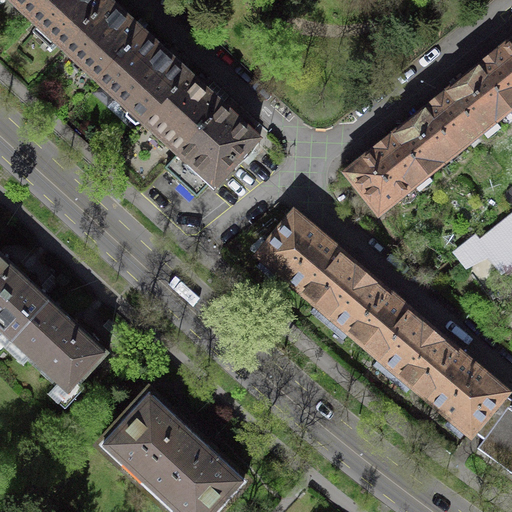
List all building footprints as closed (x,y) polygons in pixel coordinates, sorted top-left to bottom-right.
[(14,0),(32,16),(47,0),(14,0)] [(66,47),(107,3),(103,0),(47,0),(32,16),(41,24),(33,32),(50,48),(58,40),(66,47)] [(89,69),(100,79),(141,34),(124,19),(107,3),(66,47),(77,57),(73,67),(80,73),(89,69)] [(146,121),(186,76),(163,55),(141,34),(100,79),(130,107),(127,116),(135,124),(145,120),(146,121)] [(511,41),(495,55),(464,80),(495,120),(511,106),(511,41)] [(186,76),(146,121),(179,152),(220,107),(203,92),(186,76)] [(437,101),(410,123),(442,162),(495,120),(464,80),(437,101)] [(239,125),(220,107),(179,152),(165,168),(197,197),(211,181),(213,183),(234,161),(238,165),(245,160),(250,154),(254,149),(258,143),(239,125)] [(442,162),(410,123),(379,148),(347,173),(379,212),(442,162)] [(326,324),(367,276),(331,245),(295,215),(260,255),(264,258),(257,266),(272,279),(279,271),(318,304),(311,312),(326,324)] [(490,278),(511,259),(511,217),(479,243),(475,238),(454,254),(466,269),(478,263),(490,278)] [(0,333),(9,342),(49,299),(21,272),(0,253),(0,333)] [(391,380),(432,331),(400,303),(367,276),(326,324),(343,339),(350,331),(381,357),(374,365),(391,380)] [(79,326),(49,299),(9,342),(68,396),(108,353),(79,326)] [(469,361),(432,331),(391,380),(406,392),(413,384),(452,417),(445,425),(460,438),(467,430),(471,433),(505,392),(469,361)] [(119,424),(100,444),(172,511),(215,511),(246,480),(215,452),(198,435),(150,391),(119,424)] [(511,409),(508,406),(478,448),(511,473),(511,409)] [(230,435),(215,452),(246,480),(215,511),(260,511),(285,486),(230,435)]
